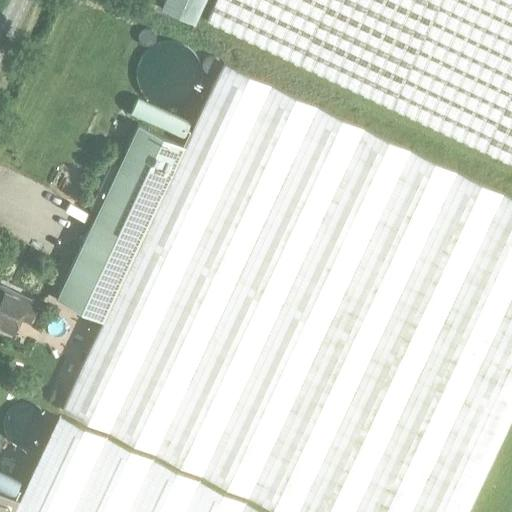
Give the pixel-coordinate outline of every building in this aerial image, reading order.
[(204,0),(164,0),(161,7),(194,22),(204,0)] [(511,162),(511,0),(214,0),(206,19),(511,162)] [(125,59),(126,51),(125,42),(123,35),(120,29),(115,22),(107,15),(100,11),(94,9),(84,8),(73,9),(67,11),(60,15),(53,21),(48,27),(45,34),(42,42),(41,50),(42,59),(44,66),(48,73),(53,80),(60,86),(67,90),(73,92),(83,93),(94,92),(100,90),(107,86),(114,80),(119,74),(123,66),(125,59)] [(208,78),(209,72),(208,66),(207,60),(203,53),(200,49),(195,45),(190,42),(184,40),(179,39),(172,40),(165,42),(158,45),(154,48),(150,53),(147,59),(144,66),(144,72),(144,78),(146,83),(148,89),(152,94),(157,99),(162,101),(168,104),(174,105),(180,105),(188,103),(194,100),(200,95),(204,89),(207,84),(208,78)] [(184,144),(102,320),(61,407),(290,511),(462,511),(511,405),(511,193),(223,60),(184,144)] [(187,134),(193,116),(137,96),(130,114),(187,134)] [(102,320),(184,144),(137,122),(117,166),(110,162),(89,207),(97,211),(56,298),(102,320)] [(0,327),(11,332),(19,316),(28,321),(37,302),(10,289),(9,291),(0,286),(0,327)] [(48,426),(48,421),(47,412),(44,407),(41,403),(38,400),(33,398),(28,396),(24,395),(18,396),(14,397),(9,399),(5,402),(1,406),(0,408),(0,433),(0,434),(3,438),(6,441),(11,444),(20,447),(27,446),(32,445),(35,443),(40,440),(44,436),(46,432),(48,426)] [(271,511),(58,413),(18,499),(11,511),(271,511)] [(0,484),(17,492),(22,480),(0,470),(0,484)] [(0,511),(11,511),(18,499),(0,490),(0,511)]
